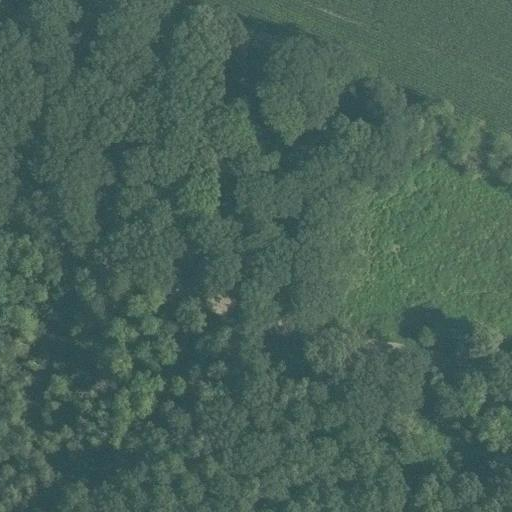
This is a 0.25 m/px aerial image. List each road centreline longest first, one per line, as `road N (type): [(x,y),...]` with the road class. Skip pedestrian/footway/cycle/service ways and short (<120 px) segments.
road 1 (unclassified): [(511,376),(235,312),(0,209)]
road 2 (unknown): [(129,0),(511,151)]
road 3 (track): [(95,0),(2,211)]
